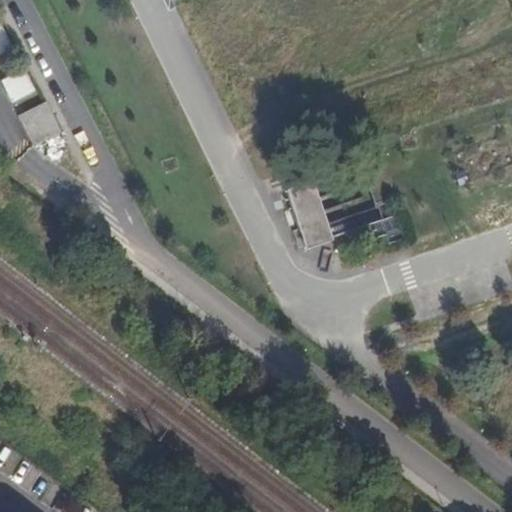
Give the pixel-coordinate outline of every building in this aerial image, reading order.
[(0,51),(10,48),(0,19),(0,51)] [(25,68),(0,76),(0,77),(9,101),(34,92),(25,68)] [(16,115),(33,147),(61,132),(45,100),(16,115)] [(331,235),(313,179),(288,189),(307,245),(331,235)] [(398,214),(372,222),(375,236),(390,231),(391,239),(403,235),(398,214)]
